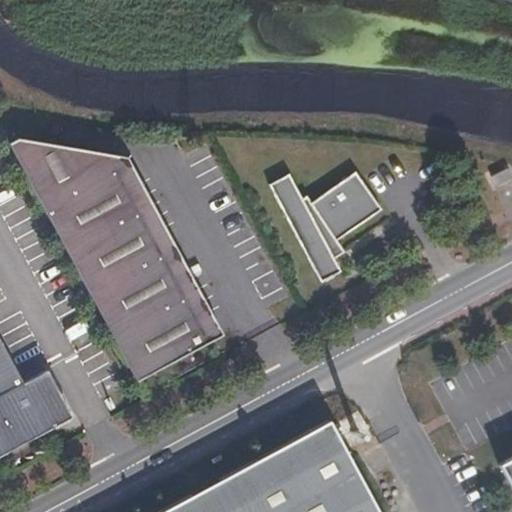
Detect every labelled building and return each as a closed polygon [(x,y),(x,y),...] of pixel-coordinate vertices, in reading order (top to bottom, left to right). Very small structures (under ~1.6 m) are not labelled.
[(15,139),(6,143),(135,382),(209,343),(107,154),(15,139)] [(511,175),(507,166),(490,174),(495,184),(511,175)] [(286,173),(267,184),(319,280),(340,270),(334,257),(343,251),(336,240),(381,208),(355,170),(310,201),(306,195),(302,197),(286,173)] [(0,460),(53,431),(55,417),(72,419),(46,373),(23,386),(0,344),(0,460)] [(379,511),(327,418),(156,511),(379,511)] [(511,459),(499,467),(511,490),(511,459)]
